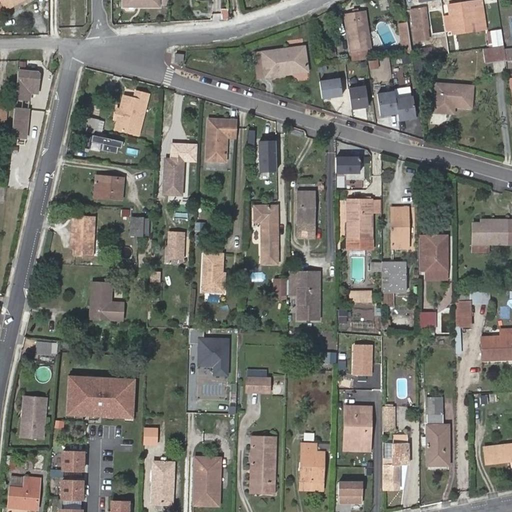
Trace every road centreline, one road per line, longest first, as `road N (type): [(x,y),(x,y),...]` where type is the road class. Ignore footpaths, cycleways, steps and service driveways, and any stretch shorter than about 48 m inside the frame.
road 1 (residential): [(511,173),(168,78),(123,62),(106,43)]
road 2 (residential): [(0,374),(77,45)]
road 3 (residential): [(314,0),(253,26),(106,43)]
